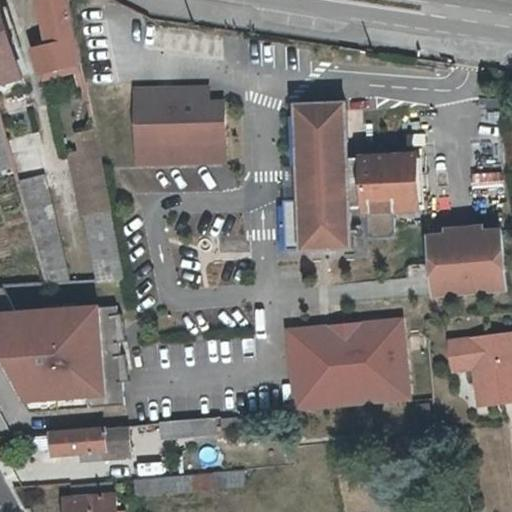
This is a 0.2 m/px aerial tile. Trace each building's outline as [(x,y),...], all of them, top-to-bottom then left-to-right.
[(0,0),(0,87),(26,80),(0,0)] [(40,0),(49,29),(53,42),(54,47),(44,50),(39,51),(45,75),(84,66),(83,59),(81,48),(71,0),(40,0)] [(209,89),(193,90),(137,93),(141,167),(229,162),(226,103),(210,104),(209,89)] [(353,156),(351,101),(302,102),(304,168),(314,168),(315,192),(305,192),(305,197),(289,198),(291,248),(357,245),(355,206),(368,205),(371,205),(371,208),(393,207),(425,206),(423,152),(353,156)] [(1,108),(0,108),(0,171),(18,167),(3,117),(1,108)] [(98,133),(79,137),(83,154),(73,156),(82,198),(100,281),(126,280),(109,192),(101,149),(98,133)] [(314,168),(304,168),(305,192),(315,192),(314,168)] [(48,177),(23,185),(31,211),(52,284),(75,283),(55,205),(48,177)] [(438,293),(511,290),(508,230),(490,231),(490,226),(453,227),(454,232),(436,233),(438,293)] [(105,303),(0,309),(0,346),(28,401),(111,395),(105,303)] [(407,317),(288,329),(296,413),(415,401),(407,317)] [(511,330),(452,339),(456,369),(480,365),(485,403),(511,399),(511,330)] [(222,397),(160,403),(161,422),(165,421),(221,416),(223,416),(222,397)] [(222,430),(221,416),(165,421),(166,435),(222,430)] [(109,426),(54,432),(56,454),(105,450),(106,460),(135,457),(132,424),(109,426)] [(247,471),(134,479),(136,499),(248,490),(247,471)] [(75,498),(115,495),(114,485),(75,488),(75,498)] [(115,511),(115,495),(75,498),(71,498),(71,511),(115,511)] [(115,511),(123,511),(123,495),(115,495),(115,511)]
